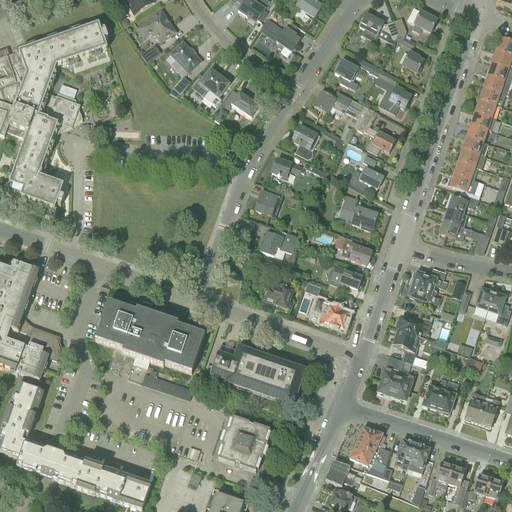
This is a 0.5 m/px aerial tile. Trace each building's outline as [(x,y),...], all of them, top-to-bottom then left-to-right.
[(123,0),(135,17),(155,4),(152,0),(123,0)] [(229,0),(234,5),(239,1),(244,4),(238,14),(247,20),(247,21),(249,22),(251,19),(257,23),(261,18),(264,13),(270,5),(262,0),(229,0)] [(317,3),(316,4),(309,0),(302,0),(296,9),(314,21),(322,9),(317,5),(318,4),(317,3)] [(511,0),(498,0),(496,6),(511,11),(511,0)] [(166,42),(167,43),(171,40),(171,39),(175,35),(161,14),(147,24),(137,31),(144,41),(154,34),(161,45),(166,42)] [(414,27),(411,33),(419,37),(421,32),(422,31),(430,35),(437,23),(421,15),(414,27)] [(383,26),(384,26),(366,17),(364,20),(363,20),(360,25),(361,26),(359,29),(365,32),(361,39),(374,45),(377,39),(387,45),(390,38),(392,42),(395,44),(395,43),(401,47),(405,40),(404,39),(399,37),(397,36),(393,24),(385,27),(383,26)] [(401,22),(394,24),(399,37),(404,39),(406,35),(401,21),(401,22)] [(297,29),(293,26),(288,33),(284,30),(282,33),(267,23),(260,33),(291,55),(299,43),(292,38),(297,29)] [(8,50),(5,51),(0,52),(0,138),(4,140),(6,135),(25,141),(5,198),(20,203),(21,200),(55,212),(57,207),(61,208),(64,199),(60,197),(64,188),(40,179),(54,139),(83,122),(76,102),(66,99),(68,95),(62,93),(61,97),(58,96),(57,99),(47,96),(57,69),(107,51),(104,42),(108,40),(105,31),(101,32),(99,27),(10,58),(8,50)] [(416,45),(405,40),(401,47),(413,52),(416,45)] [(511,45),(500,41),(496,53),(511,58),(511,45)] [(201,64),(195,58),(195,57),(189,51),(183,45),(171,57),(188,76),(201,64)] [(141,58),(148,67),(152,64),(161,56),(155,48),(141,58)] [(511,59),(511,58),(496,53),(492,66),(511,72),(511,59)] [(418,61),(419,60),(409,55),(403,68),(417,76),(417,74),(419,75),(422,70),(420,70),(423,64),(418,61)] [(294,69),(300,61),(294,58),(289,65),(294,69)] [(361,82),(365,75),(342,63),(335,76),(342,80),(340,86),(348,90),(354,79),(361,82)] [(381,73),(372,68),(361,63),(358,68),(369,74),(369,75),(378,80),(381,73)] [(488,78),(511,86),(511,82),(511,72),(492,66),(488,78)] [(210,73),(200,86),(209,94),(204,100),(215,110),(221,102),(219,100),(229,87),(215,76),(212,74),(210,73)] [(398,82),(381,73),(378,80),(394,89),(398,82)] [(505,98),(506,98),(507,98),(511,86),(488,78),(484,90),(505,98)] [(184,80),(174,91),(180,97),(190,85),(184,80)] [(386,94),(378,109),(395,118),(400,109),(404,112),(405,110),(406,111),(409,105),(408,105),(411,99),(402,95),(403,93),(397,90),(393,97),(386,94)] [(484,90),(479,102),(495,108),(497,102),(503,104),(505,98),(484,90)] [(244,116),(251,120),(259,108),(239,95),(231,107),(238,112),(236,113),(243,118),(244,116)] [(321,95),(314,109),(323,114),(326,116),(328,117),(332,109),(336,112),(345,116),(346,115),(357,121),(358,121),(364,110),(363,109),(363,108),(352,102),(348,109),(334,102),(321,95)] [(491,121),(491,120),(495,108),(479,102),(475,115),(491,121)] [(358,121),(353,131),(362,135),(363,134),(374,139),(376,141),(372,147),(369,154),(377,158),(381,152),(389,156),(396,144),(379,135),(370,131),(377,117),(364,110),(358,121)] [(214,123),(220,127),(227,115),(221,112),(214,123)] [(491,121),(475,115),(471,127),(487,133),(492,135),(496,122),(491,120),(491,121)] [(471,127),(467,140),(483,145),(487,133),(471,127)] [(250,141),(255,134),(247,128),(242,135),(250,141)] [(300,129),(292,144),(300,148),(295,157),(307,163),(311,162),(313,158),(312,154),(310,153),(314,146),(315,147),(316,146),(319,140),(300,129)] [(346,145),(352,133),(347,130),(341,142),(346,145)] [(326,134),(322,141),(344,153),(348,146),(346,145),(341,142),(326,134)] [(488,147),(483,145),(467,140),(463,152),(479,158),(484,159),(488,147)] [(463,152),(458,164),(475,170),(482,172),(486,160),(484,159),(479,158),(463,152)] [(355,173),(348,186),(364,195),(368,188),(377,192),(383,180),(371,173),(372,170),(373,170),(376,164),(366,158),(363,165),(368,167),(366,171),(362,177),(355,173)] [(95,170),(95,159),(84,159),(84,170),(95,170)] [(277,162),(272,176),(280,179),(287,181),(289,176),(289,174),(299,178),(300,175),(304,177),(306,172),(312,175),(324,181),(327,175),(306,165),(302,171),(301,171),(301,170),(277,162)] [(454,177),(470,182),(475,170),(458,164),(454,177)] [(324,181),(334,186),(337,181),(327,175),(324,181)] [(450,182),(448,188),(450,189),(466,195),(474,198),(479,185),(470,182),(454,177),(452,182),(450,182)] [(503,180),(500,187),(507,190),(509,182),(503,180)] [(261,194),(254,213),(271,219),(276,207),(280,209),(282,202),(284,196),(268,190),(266,196),(261,194)] [(502,204),(505,194),(499,192),(495,202),(502,204)] [(361,229),(372,233),(377,217),(355,209),(358,203),(347,199),(339,220),(353,224),(352,227),(361,230),(361,229)] [(452,199),(448,211),(464,217),(466,210),(472,212),(474,212),(475,208),(477,209),(479,203),(478,203),(469,200),(467,205),(452,199)] [(459,229),(463,230),(467,218),(464,217),(448,211),(443,224),(459,229)] [(498,227),(500,228),(501,226),(504,227),(506,219),(501,218),(498,227)] [(443,224),(439,236),(455,241),(463,244),(465,238),(471,240),(473,234),(463,230),(459,229),(443,224)] [(488,225),(486,233),(491,235),(494,227),(488,225)] [(306,227),(300,241),(308,244),(313,230),(306,227)] [(498,247),(503,232),(496,230),(491,245),(498,247)] [(503,232),(498,247),(504,249),(509,234),(503,232)] [(267,236),(260,254),(273,259),(276,251),(280,252),(285,254),(293,257),(293,256),(295,251),(295,250),(299,241),(286,236),(284,242),(273,238),(267,236)] [(484,258),(490,240),(484,238),(480,236),(478,242),(474,254),(484,258)] [(339,238),(335,250),(343,252),(340,259),(366,268),(371,255),(352,248),(353,244),(339,238)] [(295,251),(293,256),(304,260),(306,259),(307,255),(295,251)] [(26,324),(24,322),(23,321),(22,320),(40,269),(31,266),(29,271),(12,265),(12,266),(14,266),(11,273),(0,268),(0,368),(15,374),(14,376),(16,376),(16,375),(39,383),(48,359),(57,362),(57,364),(60,357),(60,356),(60,355),(60,354),(60,353),(60,352),(60,351),(60,350),(59,348),(59,347),(58,346),(58,345),(58,344),(58,342),(59,340),(60,340),(33,330),(33,329),(30,327),(29,326),(26,324)] [(331,274),(330,279),(332,282),(330,287),(340,291),(343,292),(345,287),(358,292),(362,280),(336,270),(335,274),(331,274)] [(437,295),(438,290),(444,292),(446,286),(442,285),(445,276),(433,272),(431,280),(423,278),(422,276),(418,274),(416,275),(414,279),(415,282),(413,287),(437,295)] [(287,312),(290,311),(290,308),(289,306),(293,294),(287,291),(286,290),(270,284),(268,290),(267,289),(262,303),(287,312)] [(410,294),(408,298),(409,300),(413,301),(415,300),(418,301),(416,305),(427,309),(428,305),(433,306),(439,307),(441,302),(435,300),(437,295),(413,287),(412,293),(410,294)] [(487,293),(482,291),(475,309),(487,313),(494,295),(493,295),(493,294),(488,292),(487,293)] [(453,294),(451,300),(461,303),(463,297),(453,294)] [(494,295),(487,313),(498,317),(495,325),(506,329),(511,314),(507,312),(508,309),(503,308),(506,300),(500,298),(501,296),(495,295),(495,296),(494,295)] [(318,302),(314,312),(320,315),(324,304),(318,302)] [(342,333),(348,317),(327,310),(328,306),(324,304),(320,315),(323,316),(320,324),(337,330),(337,331),(342,333)] [(122,355),(143,362),(163,369),(164,367),(192,377),(205,338),(177,328),(178,326),(153,318),(137,312),(136,314),(108,305),(95,343),(123,353),(122,355)] [(467,307),(461,305),(458,314),(464,316),(467,307)] [(427,311),(419,308),(417,314),(425,316),(427,311)] [(454,325),(456,317),(444,314),(442,321),(454,325)] [(401,323),(398,334),(427,343),(429,338),(427,337),(433,319),(420,315),(416,326),(403,322),(401,323)] [(398,334),(392,349),(397,351),(405,353),(402,363),(413,367),(415,360),(419,347),(425,348),(423,354),(430,356),(433,350),(433,349),(435,345),(427,343),(398,334)] [(496,341),(494,347),(500,350),(502,343),(496,341)] [(213,369),(209,367),(208,367),(205,376),(210,378),(226,384),(226,385),(293,409),(306,372),(238,349),(237,353),(221,347),(213,369)] [(431,356),(430,360),(437,362),(439,359),(441,351),(433,349),(433,350),(430,356),(431,356)] [(383,381),(379,394),(382,395),(382,396),(390,399),(391,398),(393,399),(393,400),(402,403),(402,402),(405,403),(410,390),(412,391),(414,384),(415,380),(408,378),(407,382),(399,379),(404,364),(389,359),(385,371),(382,381),(383,381)] [(418,359),(415,367),(428,371),(431,364),(418,359)] [(464,371),(472,373),(475,362),(468,360),(464,371)] [(137,362),(135,367),(147,370),(149,366),(137,362)] [(475,363),(472,373),(479,376),(482,365),(475,363)] [(142,389),(191,402),(194,391),(156,381),(158,374),(147,371),(142,389)] [(429,389),(422,408),(423,410),(427,411),(428,410),(437,413),(445,389),(448,379),(443,377),(441,382),(438,390),(439,391),(439,393),(429,389)] [(17,470),(36,477),(47,480),(76,491),(76,492),(94,498),(95,497),(138,511),(142,511),(151,488),(55,455),(26,445),(44,395),(18,386),(12,405),(11,405),(1,433),(2,433),(0,439),(0,453),(20,461),(17,470)] [(449,417),(450,415),(456,393),(445,389),(437,413),(443,415),(444,417),(448,418),(449,417)] [(484,408),(483,408),(486,400),(473,396),(465,422),(478,426),(484,408)] [(478,426),(490,431),(499,404),(493,402),(491,410),(484,408),(478,426)] [(242,470),(256,475),(257,472),(258,472),(261,464),(260,464),(261,462),(263,462),(264,459),(265,459),(268,451),(267,451),(268,447),(266,447),(266,445),(267,445),(270,437),(269,436),(270,433),(233,420),(232,424),(230,423),(228,431),(229,432),(228,434),(226,433),(225,436),(224,436),(221,444),(222,445),(221,448),(223,449),(222,451),(221,450),(218,459),(219,459),(218,462),(233,467),(233,469),(235,468),(240,470),(240,471),(242,470)] [(353,454),(350,461),(368,469),(371,471),(369,476),(382,481),(385,470),(386,469),(390,455),(384,452),(380,450),(385,440),(382,439),(382,437),(364,431),(363,431),(363,432),(362,431),(355,446),(351,453),(353,454)] [(402,444),(395,468),(402,470),(403,465),(409,467),(416,446),(415,445),(414,443),(410,442),(408,443),(408,445),(402,444)] [(408,472),(421,476),(429,453),(424,451),(424,449),(423,447),(420,445),(418,446),(416,446),(409,467),(408,472)] [(187,459),(198,462),(201,453),(191,449),(187,459)] [(350,471),(333,464),(329,473),(353,483),(353,482),(360,485),(361,482),(361,481),(360,481),(360,480),(355,478),(348,475),(350,471)] [(447,467),(441,465),(436,481),(433,480),(428,496),(433,498),(436,490),(438,483),(448,486),(453,469),(452,469),(451,468),(448,466),(447,467)] [(453,469),(448,486),(457,489),(452,506),(461,509),(468,488),(466,487),(467,483),(463,482),(466,473),(459,471),(459,470),(456,469),(455,469),(453,469)] [(385,470),(382,481),(388,483),(392,473),(385,470)] [(329,473),(325,483),(341,490),(343,485),(357,491),(360,485),(353,482),(353,483),(329,473)] [(199,488),(202,478),(192,475),(189,485),(199,488)] [(471,493),(467,503),(471,504),(471,502),(474,503),(476,495),(486,498),(491,481),(490,481),(489,480),(486,479),(485,479),(479,477),(474,494),(471,493)] [(421,493),(426,484),(421,481),(416,491),(421,493)] [(498,502),(504,485),(497,483),(497,482),(494,481),(492,482),(491,481),(486,498),(495,501),(492,509),(498,511),(501,503),(498,502)] [(403,488),(388,483),(386,490),(400,495),(403,488)] [(331,506),(339,509),(340,510),(339,511),(347,511),(348,509),(350,503),(355,505),(357,500),(335,491),(335,492),(336,492),(331,506)] [(241,511),(244,506),(216,497),(211,511),(241,511)]
